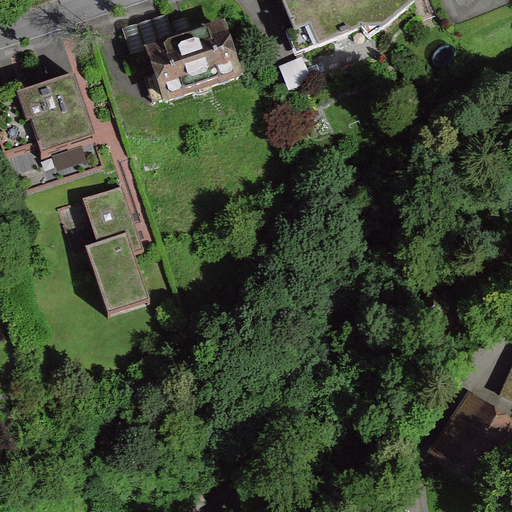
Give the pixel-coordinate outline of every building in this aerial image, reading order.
[(292,0),(279,5),(301,62),(424,14),(418,0),(292,0)] [(140,52),(161,115),(241,88),(220,26),(178,40),(140,52)] [(0,88),(0,173),(76,150),(53,73),(14,84),(0,88)] [(122,188),(84,200),(99,244),(85,249),(109,319),(150,305),(134,255),(143,252),(122,188)] [(511,433),(466,403),(426,463),(488,504),(511,467),(511,433)]
